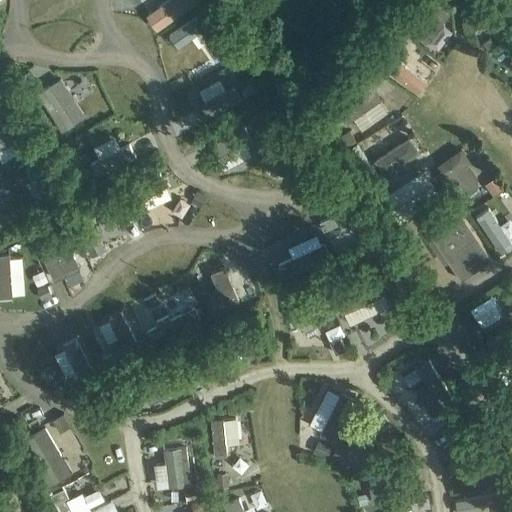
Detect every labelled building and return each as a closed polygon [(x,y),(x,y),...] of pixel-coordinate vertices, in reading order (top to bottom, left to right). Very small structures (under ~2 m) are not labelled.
[(415,0),(399,22),(424,41),(448,9),(435,0),(415,0)] [(403,38),(382,59),(401,77),(422,56),(403,38)] [(207,75),(209,81),(219,77),(203,43),(178,54),(192,83),(207,75)] [(64,129),(86,116),(60,75),(38,89),(64,129)] [(376,87),(341,100),(352,129),(387,115),(376,87)] [(380,174),(421,151),(410,132),(390,143),(383,130),(362,142),(380,174)] [(227,139),(193,152),(208,194),(243,182),(227,139)] [(457,167),(471,157),(462,145),(435,163),(459,198),(472,189),(457,167)] [(157,227),(170,223),(154,180),(142,185),(157,227)] [(492,259),(464,216),(472,211),(465,200),(456,204),(452,198),(421,219),(461,279),(492,259)] [(498,247),(511,238),(511,224),(499,205),(478,218),(498,247)] [(100,255),(112,248),(92,212),(79,219),(100,255)] [(238,273),(254,261),(242,245),(227,257),(238,273)] [(0,275),(9,296),(34,285),(17,246),(0,253),(0,275)] [(334,295),(342,311),(386,290),(378,274),(334,295)] [(288,307),(296,330),(334,316),(326,293),(288,307)] [(323,327),(333,352),(348,346),(338,321),(323,327)] [(421,357),(401,372),(431,413),(451,399),(421,357)] [(130,391),(138,407),(187,383),(180,368),(130,391)] [(0,400),(19,390),(7,370),(0,374),(0,400)] [(324,386),(306,424),(331,436),(349,397),(324,386)] [(209,416),(210,453),(237,452),(236,415),(209,416)] [(47,483),(71,472),(53,433),(29,444),(47,483)] [(153,462),(157,487),(185,482),(180,444),(162,446),(164,460),(153,462)] [(453,497),(454,511),(497,511),(496,493),(453,497)] [(271,511),(270,509),(264,511),(246,511),(239,495),(221,503),(224,511),(271,511)]
